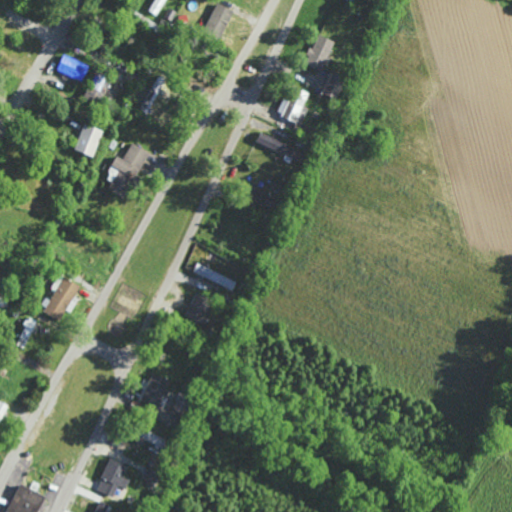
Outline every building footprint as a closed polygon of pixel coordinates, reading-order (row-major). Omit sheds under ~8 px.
[(164,0),(153,0),(148,11),(156,15),(164,0)] [(304,64),(320,71),(333,41),(316,34),(304,64)] [(56,70),(83,82),(89,66),(62,54),(56,70)] [(97,104),(110,78),(95,71),(82,97),(97,104)] [(335,98),(343,78),(331,73),(323,93),(335,98)] [(143,101),(139,110),(147,113),(164,78),(157,75),(149,93),(141,89),(137,98),(143,101)] [(101,129),(82,123),(73,150),(93,156),(101,129)] [(148,152),(131,142),(122,159),(116,156),(104,178),(111,181),(107,189),(123,197),(148,152)] [(244,195),(264,205),(269,196),(249,186),(244,195)] [(236,279),(195,265),(192,273),(233,287),(236,279)] [(79,286),(59,274),(49,288),(54,291),(42,310),(58,320),(79,286)] [(202,323),(210,297),(193,292),(185,318),(202,323)] [(26,318),(18,342),(26,344),(33,321),(26,318)] [(140,402),(158,408),(168,379),(150,373),(140,402)] [(124,488),(129,479),(122,475),(127,465),(110,457),(94,489),(111,497),(117,485),(124,488)] [(141,480),(156,486),(163,466),(148,461),(141,480)] [(3,511),(20,483),(47,497),(38,511),(3,511)] [(104,511),(108,505),(98,501),(93,511),(104,511)]
